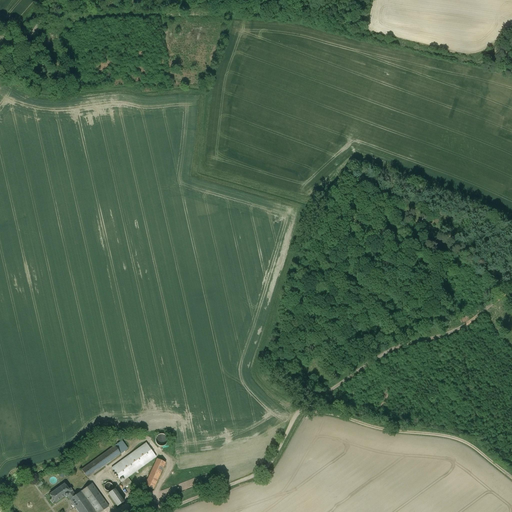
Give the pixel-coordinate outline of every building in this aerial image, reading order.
[(163,434),(162,434),(161,434),(160,434),(159,434),(158,435),(157,435),(157,436),(156,437),(156,438),(155,439),(155,440),(155,441),(155,442),(156,442),(156,443),(156,444),(157,444),(158,445),(158,446),(159,446),(161,446),(162,446),(163,446),(164,446),(165,445),(166,445),(166,444),(167,443),(167,442),(168,442),(168,441),(168,440),(168,439),(168,438),(167,438),(167,437),(166,436),(165,435),(164,435),(163,434)] [(146,443),(111,468),(121,482),(156,457),(146,443)] [(115,446),(81,470),(87,478),(121,454),(115,446)] [(157,459),(145,486),(153,489),(165,462),(157,459)] [(110,483),(108,482),(107,483),(106,483),(105,484),(105,485),(104,485),(104,486),(104,487),(104,488),(105,489),(105,490),(106,490),(107,491),(108,491),(109,491),(110,491),(111,490),(112,489),(112,488),(112,487),(113,487),(112,486),(112,485),(112,484),(111,484),(111,483),(110,483)] [(75,495),(69,500),(78,511),(100,511),(108,506),(92,483),(75,495)] [(64,484),(50,494),(53,499),(50,500),(53,504),(55,503),(65,496),(67,497),(67,496),(69,500),(75,495),(71,488),(69,490),(64,484)] [(115,489),(108,494),(117,506),(124,501),(115,489)]
